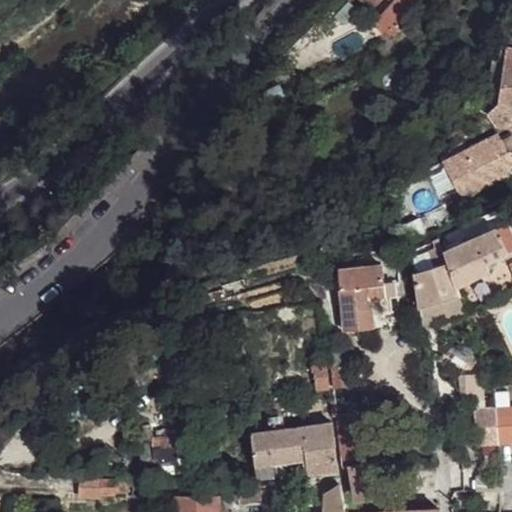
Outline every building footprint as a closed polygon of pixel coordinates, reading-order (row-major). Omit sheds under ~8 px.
[(347,0),(341,0),(330,10),(339,17),(352,3),(347,0)] [(511,67),(505,67),(500,111),(511,111),(511,67)] [(472,154),(475,161),(451,172),(464,203),(511,182),(511,155),(505,140),(472,154)] [(472,154),(448,165),(451,172),(475,161),(472,154)] [(511,230),(507,222),(475,238),(486,262),(511,250),(511,230)] [(475,238),(447,252),(449,257),(451,266),(457,287),(490,271),(486,262),(475,238)] [(449,257),(440,260),(441,268),(451,266),(449,257)] [(383,266),(340,269),(345,330),(373,328),(370,287),(384,285),(383,266)] [(441,268),(416,275),(419,303),(461,295),(457,287),(451,266),(441,268)] [(256,310),(240,312),(240,320),(257,318),(256,310)] [(242,341),(206,347),(211,375),(244,369),(242,341)] [(328,364),(315,365),(317,390),(330,389),(329,377),(328,364)] [(335,366),(336,388),(349,386),(348,365),(335,366)] [(319,401),(309,402),(312,420),(320,418),(319,401)] [(287,404),(251,407),(253,427),(289,422),(287,404)] [(511,406),(476,408),(479,443),(511,441),(511,406)] [(361,413),(338,415),(339,416),(341,444),(364,441),(361,413)] [(334,423),(253,433),(257,474),(258,478),(276,477),(274,462),(306,458),(308,472),(339,469),(334,423)] [(158,438),(154,437),(153,439),(155,459),(156,472),(192,472),(191,458),(181,458),(180,436),(174,436),(173,430),(166,431),(163,430),(161,430),(159,431),(158,433),(158,435),(158,438)] [(153,439),(141,439),(142,459),(155,459),(153,439)] [(364,441),(341,444),(344,469),(351,468),(355,489),(355,494),(358,497),(364,499),(381,499),(381,496),(400,494),(397,476),(378,478),(375,462),(366,463),(364,441)] [(81,479),(59,477),(58,492),(80,494),(81,479)] [(116,480),(103,479),(103,493),(127,494),(127,478),(116,477),(116,480)] [(103,479),(81,479),(80,494),(103,496),(103,493),(103,479)] [(346,511),(341,485),(326,493),(325,511),(346,511)] [(259,490),(239,492),(241,505),(261,503),(259,490)] [(219,511),(220,495),(177,495),(177,511),(219,511)]
